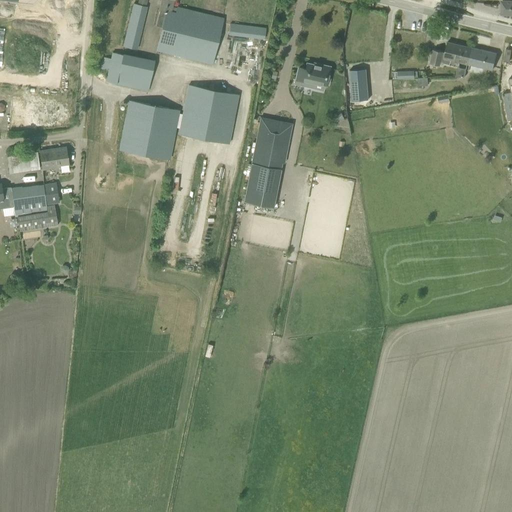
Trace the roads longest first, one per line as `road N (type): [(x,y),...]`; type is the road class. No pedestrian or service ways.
road 1 (unknown): [(86,87),(127,96),(147,95),(186,73),(234,80),(245,104),(235,143),(219,161)]
road 2 (unclassified): [(94,0),(80,133),(0,145)]
road 3 (unknown): [(219,161),(186,161),(165,236),(176,245),(197,232)]
road 4 (tertiary): [(511,28),(385,0)]
